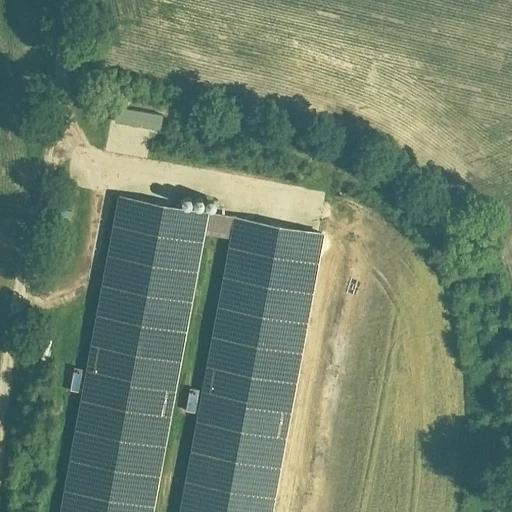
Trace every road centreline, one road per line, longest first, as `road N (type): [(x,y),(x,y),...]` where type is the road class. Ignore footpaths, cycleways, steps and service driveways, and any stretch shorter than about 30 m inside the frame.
road 1 (track): [(12,511),(41,229),(62,136)]
road 2 (unclassified): [(51,0),(62,136)]
